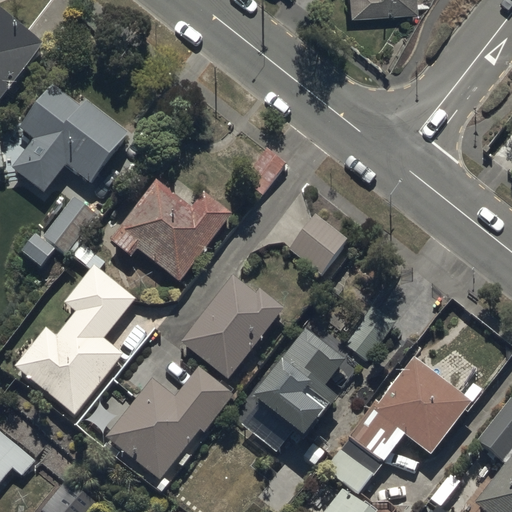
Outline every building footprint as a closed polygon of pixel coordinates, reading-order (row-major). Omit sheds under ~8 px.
[(0,99),(46,43),(2,8),(0,10),(0,99)] [(85,99),(79,106),(50,82),(16,123),(37,140),(15,166),(46,192),(69,164),(89,181),(128,135),(85,99)] [(286,162),(266,147),(247,173),(267,188),(286,162)] [(232,212),(203,191),(193,206),(156,177),(111,239),(134,256),(137,251),(180,282),(232,212)] [(99,212),(74,195),(45,237),(70,253),(99,212)] [(349,239),(316,214),(289,251),(321,275),(349,239)] [(56,249),(37,233),(24,249),(43,265),(56,249)] [(136,299),(94,265),(65,301),(77,311),(56,336),(46,328),(16,365),(76,414),(125,353),(105,337),(136,299)] [(285,308),(259,289),(256,292),(231,274),(180,344),(231,381),(285,308)] [(396,322),(372,305),(344,344),(368,361),(396,322)] [(346,360),(305,328),(255,393),(307,435),(340,395),(327,384),(346,360)] [(472,402),(414,358),(326,468),(363,496),(388,463),(385,461),(406,434),(433,454),(472,402)] [(237,394),(198,363),(172,396),(151,379),(107,435),(162,478),(201,428),(207,432),(237,394)] [(511,511),(511,396),(476,439),(505,464),(472,502),(483,511),(511,511)] [(0,430),(0,484),(14,469),(22,476),(35,462),(0,430)] [(94,511),(100,505),(66,476),(43,509),(46,511),(94,511)] [(373,511),(339,486),(319,511),(373,511)]
